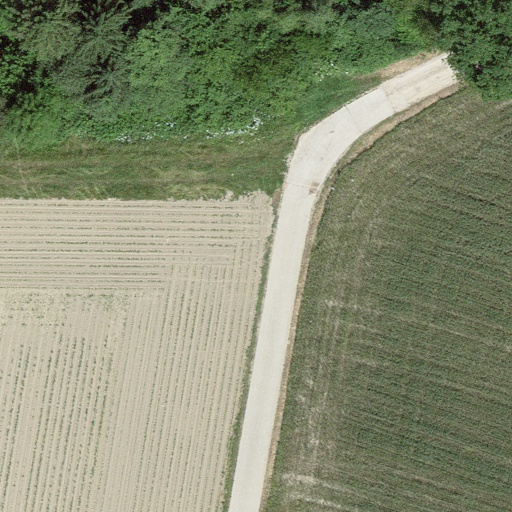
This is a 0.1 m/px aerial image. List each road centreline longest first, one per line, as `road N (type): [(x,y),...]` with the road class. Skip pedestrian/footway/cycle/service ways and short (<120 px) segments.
road 1 (track): [(319,148),(292,221),(242,511)]
road 2 (track): [(0,151),(319,148)]
road 3 (track): [(511,40),(319,148)]
